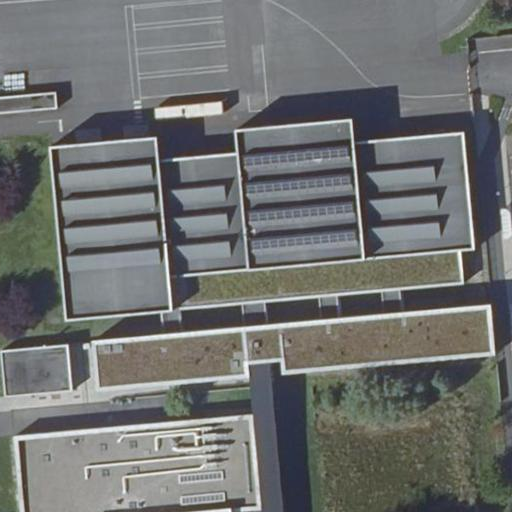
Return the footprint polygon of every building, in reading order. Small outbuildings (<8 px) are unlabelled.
[(263,107),(259,0),(230,0),(234,90),(252,89),(253,108),(263,107)] [(56,93),(0,97),(0,113),(57,109),(56,93)] [(459,250),(473,249),(463,134),(352,144),(350,121),(235,131),(237,154),(159,161),(157,137),(48,146),(64,322),(160,314),(162,334),(90,340),(95,392),(250,378),(249,366),(268,364),(280,363),(281,375),(496,356),(491,305),(402,313),(400,289),(462,284),(459,250)] [(68,345),(1,351),(5,397),(72,390),(68,345)] [(281,511),(268,364),(249,366),(250,378),(253,414),(262,510),(238,511),(281,511)] [(253,414),(13,438),(20,511),(238,511),(262,510),(253,414)]
